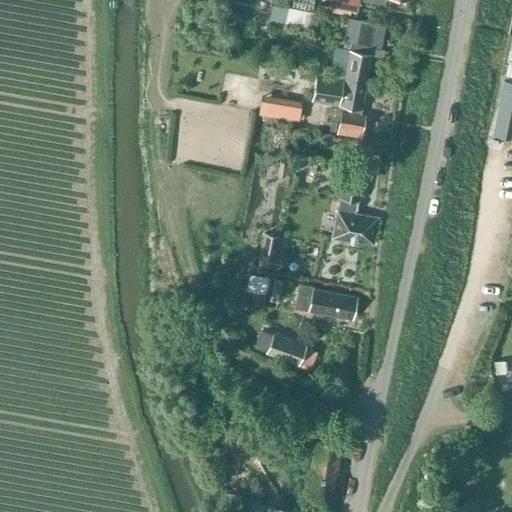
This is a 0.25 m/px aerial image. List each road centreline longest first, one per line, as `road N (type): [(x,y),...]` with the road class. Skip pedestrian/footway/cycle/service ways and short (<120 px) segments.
road 1 (unclassified): [(358,511),(462,0)]
road 2 (track): [(498,155),(473,289),(444,370)]
road 3 (track): [(373,413),(242,361),(195,300)]
